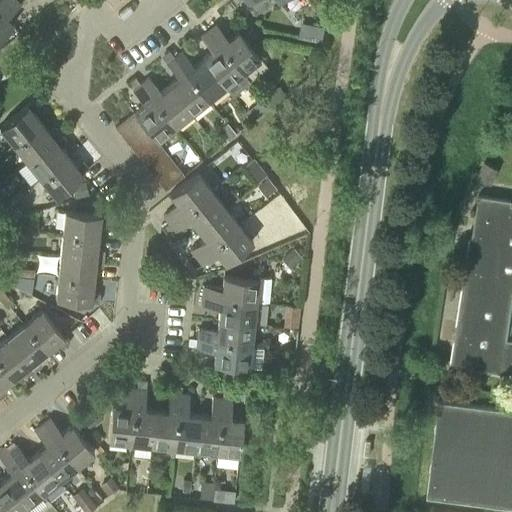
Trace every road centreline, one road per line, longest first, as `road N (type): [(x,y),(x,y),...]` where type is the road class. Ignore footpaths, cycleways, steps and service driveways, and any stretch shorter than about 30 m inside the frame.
road 1 (tertiary): [(406,30),(376,130),(334,468)]
road 2 (residential): [(120,317),(137,193),(75,111),(70,89),(90,11)]
road 3 (residential): [(0,426),(116,337),(120,317)]
